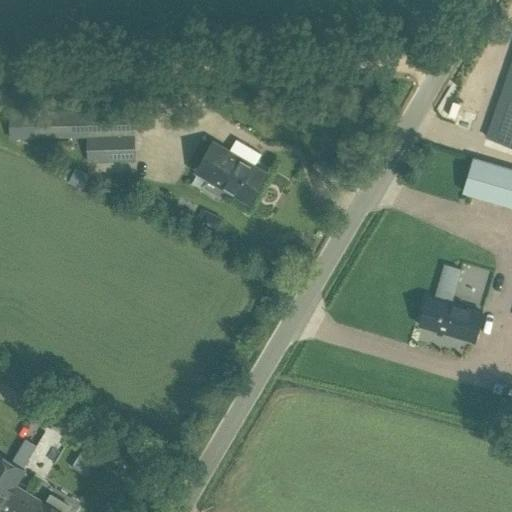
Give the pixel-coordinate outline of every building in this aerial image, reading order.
[(511,61),(486,137),(511,145),(511,61)] [(451,94),(469,99),(476,76),(458,70),(451,94)] [(113,111),(36,113),(36,132),(36,137),(87,136),(134,135),(133,117),(133,110),(113,111)] [(135,161),(134,135),(87,136),(87,162),(135,161)] [(74,139),(36,139),(36,150),(74,150),(74,139)] [(199,169),(197,172),(207,179),(202,187),(220,197),(224,189),(248,203),(264,175),(265,173),(252,165),(259,154),(235,140),(228,151),(214,143),(199,169)] [(511,168),(474,157),(464,192),(511,206),(511,168)] [(75,169),(69,182),(83,189),(89,176),(75,169)] [(443,264),(440,276),(458,281),(461,269),(443,264)] [(428,295),(420,326),(439,331),(438,335),(444,337),(445,333),(478,342),(487,312),(428,295)] [(0,511),(68,511),(72,507),(50,494),(44,504),(42,502),(41,504),(12,487),(21,471),(10,464),(0,457),(0,511)]
